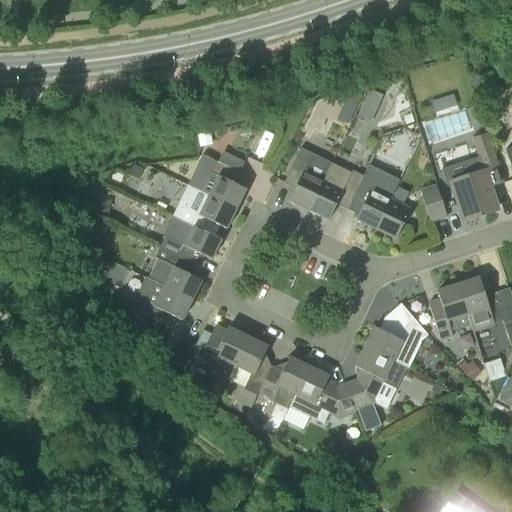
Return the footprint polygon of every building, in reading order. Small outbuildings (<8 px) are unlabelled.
[(369,89),(362,103),(376,109),(382,94),(369,89)] [(353,109),(360,95),(349,90),(342,104),(353,109)] [(452,95),(430,103),(433,114),(456,107),(452,95)] [(200,147),(211,144),(209,133),(198,135),(200,147)] [(463,221),(495,210),(488,188),(503,183),(492,150),(487,134),(471,139),(482,172),(451,183),(463,221)] [(307,211),(322,180),(330,164),(299,149),(294,159),(282,183),(294,189),(288,201),(307,211)] [(233,183),(243,162),(221,151),(215,161),(202,155),(188,186),(235,209),(245,189),(233,183)] [(146,167),(133,161),(129,171),(141,177),(146,167)] [(351,200),(363,177),(352,171),(350,174),(330,164),(322,180),(307,211),(327,220),(335,204),(346,210),(351,200)] [(375,230),(390,199),(399,181),(368,166),(363,177),(351,200),(346,210),(357,215),(355,220),(375,230)] [(225,229),(235,209),(188,186),(173,217),(195,228),(208,233),(213,223),(225,229)] [(429,224),(445,219),(435,186),(419,191),(429,224)] [(450,208),(446,195),(439,197),(443,210),(450,208)] [(109,199),(97,197),(94,211),(106,214),(109,199)] [(390,199),(375,230),(395,239),(410,209),(390,199)] [(220,240),(208,233),(195,228),(173,217),(162,238),(164,238),(160,248),(181,258),(193,264),(198,254),(210,260),(220,240)] [(188,275),(193,264),(181,258),(160,248),(154,259),(156,260),(148,280),(163,287),(191,300),(200,280),(188,275)] [(163,287),(148,280),(145,278),(137,295),(141,303),(142,304),(138,313),(164,326),(169,315),(181,320),(191,300),(163,287)] [(457,285),(470,325),(472,331),(502,321),(507,337),(511,352),(511,350),(511,299),(508,288),(484,296),(478,278),(457,285)] [(450,332),(470,325),(457,285),(436,292),(440,304),(430,307),(428,303),(427,303),(439,340),(452,336),(450,332)] [(392,361),(405,369),(408,369),(420,343),(419,342),(427,335),(400,304),(383,318),(385,320),(380,330),(374,327),(364,348),(392,361)] [(233,365),(246,337),(226,328),(225,331),(214,326),(210,334),(201,329),(194,345),(202,349),(197,359),(214,367),(214,375),(208,390),(219,396),(226,379),(233,365)] [(248,377),(250,374),(253,375),(266,347),(246,337),(233,365),(226,379),(243,388),(248,377)] [(175,360),(185,364),(185,365),(193,345),(183,340),(175,360)] [(395,390),(405,369),(392,361),(364,348),(354,368),(361,371),(356,381),(345,385),(354,409),(371,403),(381,384),(395,390)] [(288,408),(308,367),(288,357),(280,372),(270,368),(257,396),(287,410),(288,408)] [(480,373),(471,363),(468,366),(462,359),(455,365),(469,382),(470,381),(480,373)] [(354,409),(345,385),(335,389),(324,383),(328,377),(308,367),(288,408),(308,417),(322,425),(329,410),(338,415),(354,409)] [(250,408),(261,384),(248,377),(243,388),(237,401),(250,408)] [(511,379),(502,400),(511,404),(511,379)] [(434,384),(431,392),(439,396),(443,388),(434,384)] [(481,511),(456,493),(441,511),(481,511)]
